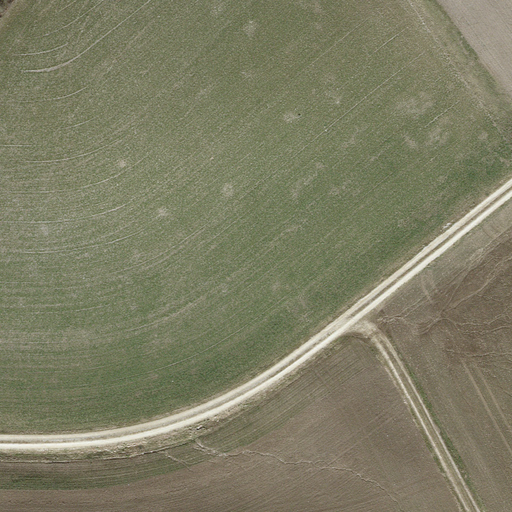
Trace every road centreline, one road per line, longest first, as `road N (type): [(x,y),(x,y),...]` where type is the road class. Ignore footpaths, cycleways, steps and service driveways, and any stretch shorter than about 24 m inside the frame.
road 1 (track): [(0,442),(144,433),(260,385),(511,189)]
road 2 (track): [(476,511),(381,337),(341,326)]
